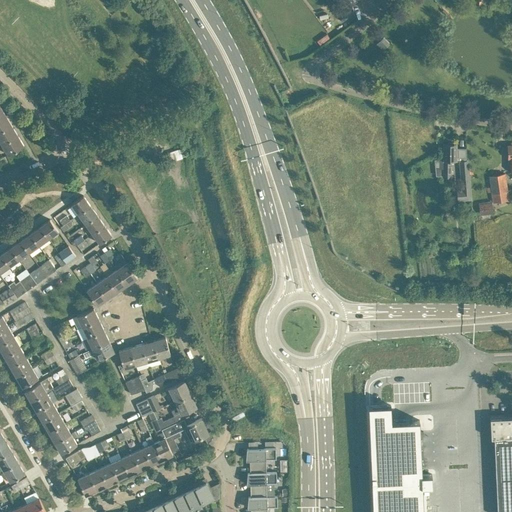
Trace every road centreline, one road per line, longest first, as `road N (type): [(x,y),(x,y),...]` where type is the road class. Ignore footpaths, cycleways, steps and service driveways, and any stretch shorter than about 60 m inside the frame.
road 1 (secondary): [(181,0),(235,99),(280,257)]
road 2 (secondary): [(301,245),(242,75),(201,0)]
road 3 (unclassified): [(307,72),(421,111),(511,125)]
road 4 (residential): [(214,449),(223,417),(218,399),(155,275)]
road 5 (secondary): [(280,257),(261,339),(301,402)]
road 6 (residential): [(76,511),(0,378)]
road 7 (unknown): [(0,313),(127,229)]
road 8 (residential): [(155,275),(114,207),(67,152)]
road 9 (unknown): [(492,360),(492,511)]
road 10 (track): [(72,159),(207,103)]
road 11 (residential): [(214,449),(91,511)]
